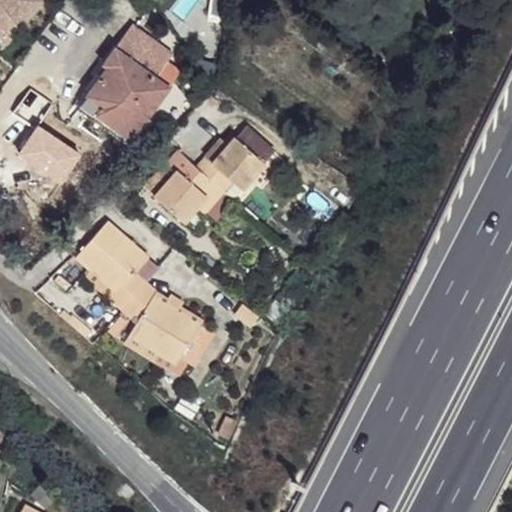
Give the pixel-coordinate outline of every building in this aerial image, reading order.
[(0,0),(0,27),(31,0),(0,0)] [(115,0),(112,16),(133,21),(137,2),(128,0),(115,0)] [(111,108),(142,137),(182,94),(134,50),(125,60),(129,65),(106,91),(117,100),(111,108)] [(92,106),(134,147),(142,137),(111,108),(117,100),(106,91),(92,106)] [(244,192),(251,200),(263,189),(277,175),(250,147),(224,170),(244,192)] [(204,172),(233,202),(244,192),(224,170),(215,162),(204,172)] [(204,172),(194,182),(213,202),(223,213),(233,202),(204,172)] [(160,199),(187,226),(201,213),(213,202),(194,182),(186,175),(160,199)] [(244,192),(233,202),(249,220),(271,198),(263,189),(251,200),(244,192)] [(213,202),(201,213),(210,225),(223,213),(213,202)] [(113,222),(80,258),(94,272),(120,294),(139,273),(153,260),(113,222)] [(120,294),(112,303),(124,311),(149,283),(139,273),(120,294)] [(124,311),(139,321),(155,297),(158,292),(149,283),(124,311)] [(139,321),(130,336),(161,354),(180,366),(204,327),(155,297),(139,321)] [(130,336),(126,344),(156,362),(161,354),(130,336)]
